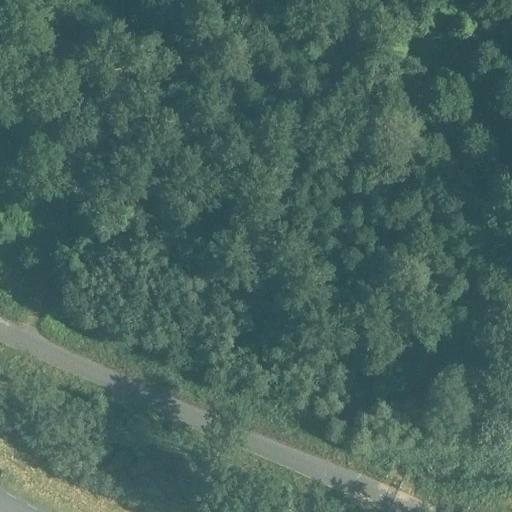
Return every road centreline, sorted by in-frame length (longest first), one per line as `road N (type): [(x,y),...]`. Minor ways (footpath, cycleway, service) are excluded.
road 1 (unclassified): [(396,501),(0,335)]
road 2 (track): [(29,348),(84,99),(151,0)]
